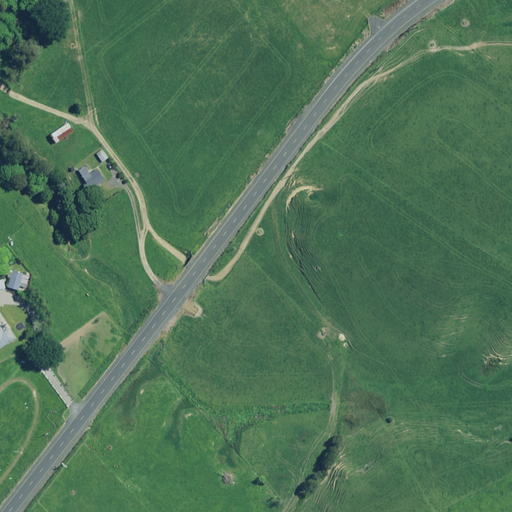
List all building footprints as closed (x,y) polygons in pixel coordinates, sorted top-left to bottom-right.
[(73,132),(67,124),(50,135),(56,143),(73,132)] [(107,158),(101,149),(95,154),(102,162),(107,158)] [(93,179),(84,166),(77,170),(86,184),(93,179)] [(28,276),(9,270),(7,277),(10,277),(7,287),(24,292),(28,276)] [(3,332),(0,327),(0,348),(15,339),(8,328),(3,332)]
